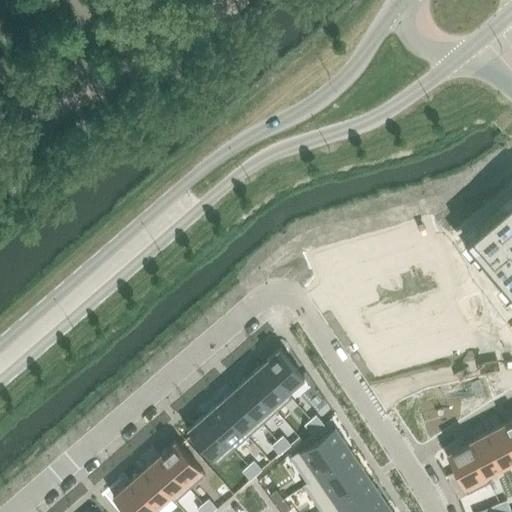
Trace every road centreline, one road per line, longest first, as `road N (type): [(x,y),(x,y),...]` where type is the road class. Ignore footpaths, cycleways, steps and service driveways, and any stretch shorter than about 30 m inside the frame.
road 1 (secondary): [(0,387),(245,174),(387,113),(461,55)]
road 2 (secondary): [(402,0),(326,97),(208,164),(0,349)]
road 3 (residential): [(365,398),(298,306),(265,301),(14,511)]
road 4 (residential): [(365,398),(511,378)]
road 5 (residential): [(438,511),(365,398)]
